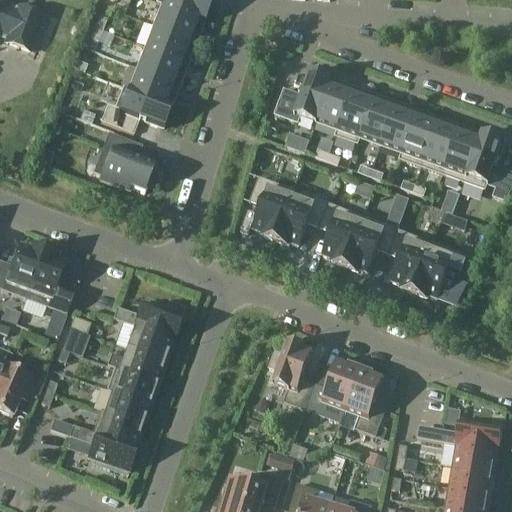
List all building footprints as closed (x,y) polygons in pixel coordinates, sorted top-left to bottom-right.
[(157,0),(155,6),(162,9),(161,10),(198,24),(202,26),(211,3),(204,0),(157,0)] [(18,10),(16,17),(5,13),(8,6),(0,3),(0,35),(8,38),(5,46),(28,55),(42,19),(18,10)] [(198,24),(161,10),(154,29),(190,43),(198,24)] [(106,24),(99,21),(95,31),(102,34),(106,24)] [(190,43),(154,29),(145,51),(182,65),(190,43)] [(95,31),(90,43),(98,46),(102,34),(95,31)] [(182,65),(145,51),(137,72),(174,86),(182,65)] [(76,64),(73,72),(84,76),(87,69),(76,64)] [(137,72),(129,93),(166,107),(174,86),(137,72)] [(275,118),(274,119),(298,128),(301,121),(317,127),(330,90),(332,85),(309,77),(301,99),(284,93),(278,109),(275,118)] [(350,97),(330,90),(317,127),(337,134),(350,97)] [(166,107),(129,93),(122,91),(114,112),(107,109),(100,125),(133,138),(138,123),(161,132),(170,109),(166,107)] [(350,97),(337,134),(334,140),(357,149),(360,142),(373,105),(350,97)] [(394,112),(373,105),(360,142),(380,149),(394,112)] [(394,112),(380,149),(401,157),(414,120),(394,112)] [(80,123),(91,127),(95,119),(83,115),(80,123)] [(414,120),(401,157),(399,164),(419,171),(435,127),(414,120)] [(457,135),(435,127),(419,171),(441,179),(457,135)] [(479,143),(457,135),(441,179),(463,187),(479,143)] [(118,192),(120,187),(144,197),(155,167),(154,167),(153,170),(132,162),(137,149),(108,138),(103,152),(110,155),(99,185),(118,192)] [(481,138),(479,143),(463,187),(485,195),(487,188),(489,188),(504,147),(481,138)] [(307,151),(296,146),(293,154),(305,158),(307,151)] [(326,166),(329,158),(317,154),(315,162),(326,166)] [(340,162),(329,158),(326,166),(337,170),(340,162)] [(302,164),(290,160),(286,172),(298,176),(302,164)] [(372,174),(360,170),(358,177),(369,181),(372,174)] [(372,174),(369,181),(380,185),(383,178),(372,174)] [(511,177),(503,174),(493,201),(505,205),(511,190),(511,177)] [(293,195),(259,182),(250,206),(262,211),(254,233),(263,236),(262,239),(275,244),(291,200),(293,195)] [(412,197),(415,189),(403,185),(401,193),(412,197)] [(426,193),(415,189),(412,197),(423,201),(426,193)] [(291,200),(275,244),(288,249),(289,246),(298,250),(307,228),(319,233),(328,208),(314,203),(312,208),(300,203),(291,200)] [(455,211),(443,207),(441,215),(445,216),(452,219),(455,211)] [(362,221),(328,208),(319,233),(331,237),(322,259),(332,263),(331,265),(344,270),(362,221)] [(403,219),(391,214),(385,230),(397,234),(403,219)] [(445,216),(441,226),(449,228),(452,219),(445,216)] [(362,221),(344,270),(357,275),(358,273),(367,276),(376,254),(388,259),(397,234),(385,230),(362,221)] [(432,247),(397,234),(388,259),(400,263),(392,285),(401,289),(400,291),(413,296),(432,247)] [(467,260),(432,247),(413,296),(427,301),(428,299),(437,302),(445,280),(457,285),(467,260)] [(11,270),(0,265),(0,294),(25,303),(43,254),(30,249),(29,252),(20,248),(11,270)] [(56,259),(43,254),(25,303),(65,318),(74,294),(56,287),(65,265),(55,262),(56,259)] [(116,312),(112,323),(173,344),(181,321),(164,315),(165,311),(150,305),(148,309),(142,307),(137,320),(116,312)] [(73,321),(69,332),(76,335),(77,334),(81,324),(73,321)] [(173,344),(112,323),(112,324),(133,331),(126,353),(164,365),(171,344),(173,345),(173,344)] [(0,328),(0,336),(6,338),(8,331),(0,328)] [(69,332),(64,344),(72,346),(76,335),(69,332)] [(305,414),(315,388),(301,383),(311,356),(287,347),(283,359),(275,356),(269,373),(276,376),(272,387),(289,393),(284,406),(305,414)] [(110,358),(106,370),(114,373),(156,387),(164,365),(126,353),(123,362),(110,358)] [(56,365),(64,368),(68,356),(60,354),(56,365)] [(328,393),(315,388),(305,414),(326,422),(331,409),(345,414),(360,374),(338,366),(328,393)] [(6,372),(0,385),(0,415),(12,420),(21,399),(32,403),(44,376),(24,367),(19,378),(6,372)] [(114,373),(107,394),(149,408),(156,387),(114,373)] [(383,383),(360,374),(345,414),(360,420),(355,433),(376,441),(386,415),(372,410),(383,383)] [(56,388),(49,385),(48,385),(40,408),(48,411),(56,388)] [(100,415),(99,416),(141,430),(149,408),(107,394),(107,395),(111,396),(104,416),(100,415)] [(99,416),(92,437),(136,452),(136,451),(134,451),(141,430),(99,416)] [(53,424),(49,435),(68,442),(92,450),(88,462),(95,465),(93,469),(109,474),(110,470),(128,476),(136,452),(92,437),(72,430),(53,424)] [(449,435),(421,430),(419,443),(456,449),(456,450),(459,450),(495,457),(497,457),(502,432),(461,424),(458,439),(449,437),(449,435)] [(407,450),(399,449),(397,460),(406,461),(407,450)] [(495,457),(459,450),(455,470),(492,476),(495,457)] [(370,453),(365,467),(384,473),(389,460),(370,453)] [(280,472),(283,460),(271,457),(268,469),(280,472)] [(406,461),(397,460),(395,473),(403,474),(406,461)] [(492,476),(455,470),(451,492),(488,498),(492,476)] [(257,489),(230,481),(221,511),(260,511),(262,509),(272,511),(275,511),(284,484),(260,477),(257,489)] [(391,494),(400,495),(402,483),(393,482),(391,494)] [(297,488),(290,511),(331,511),(316,506),(319,495),(308,491),(297,488)] [(451,492),(447,511),(485,511),(488,498),(451,492)]
